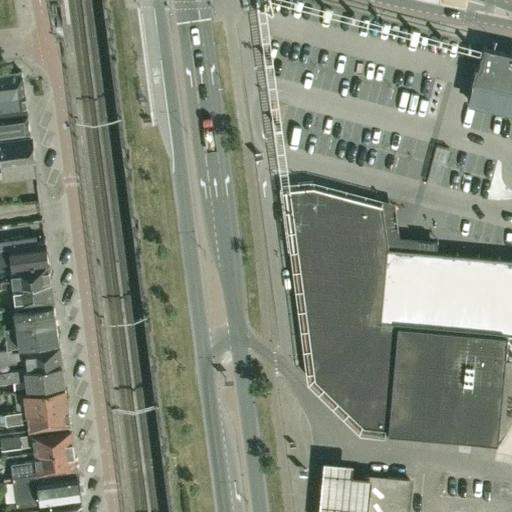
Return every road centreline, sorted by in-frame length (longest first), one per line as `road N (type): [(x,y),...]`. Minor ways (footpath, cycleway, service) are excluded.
road 1 (secondary): [(257,511),(188,0)]
road 2 (secondary): [(158,0),(225,511)]
road 3 (residential): [(46,44),(62,99),(112,511)]
road 4 (tertiary): [(385,0),(511,25)]
